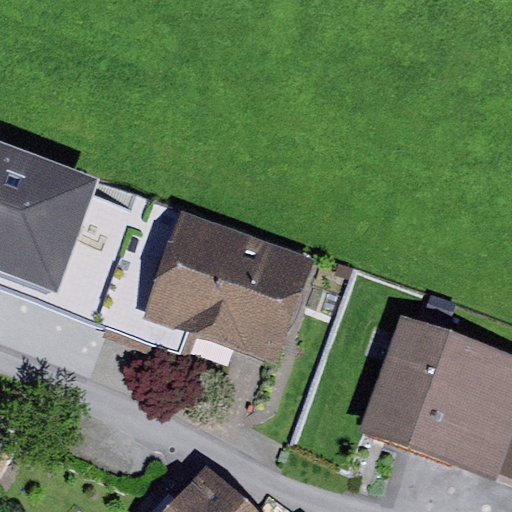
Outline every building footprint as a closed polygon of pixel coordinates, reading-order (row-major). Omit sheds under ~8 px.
[(0,154),(0,284),(55,305),(97,189),(0,154)] [(150,209),(97,189),(55,305),(108,324),(150,209)] [(279,363),(315,259),(184,213),(147,316),(279,363)] [(455,305),(431,297),(425,313),(449,322),(455,305)] [(511,436),(511,356),(401,317),(360,431),(495,480),(498,474),(511,436)] [(511,436),(498,474),(511,479),(511,436)] [(259,511),(209,466),(167,511),(259,511)]
